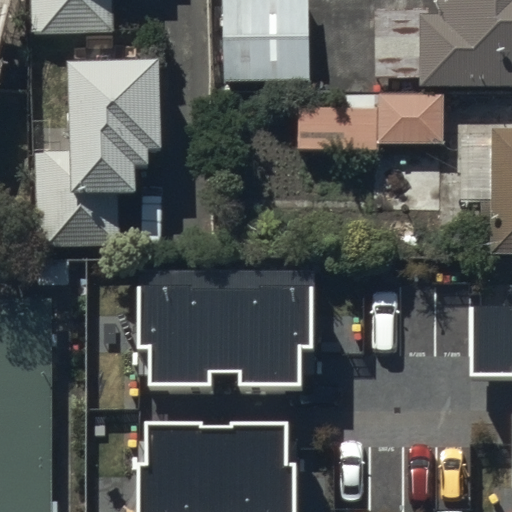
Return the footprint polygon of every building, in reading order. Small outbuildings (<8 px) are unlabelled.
[(30,0),(31,51),(111,50),(110,0),(30,0)] [(511,0),(440,0),(441,12),(422,12),(422,86),(511,85),(511,0)] [(313,7),(227,8),(228,94),(313,93),(313,7)] [(112,67),(64,68),(66,160),(36,161),(37,255),(118,254),(117,193),(134,193),(133,167),(148,167),(148,147),(159,147),(158,61),(111,62),(112,67)] [(445,144),(445,95),(379,95),(379,109),(301,108),(301,151),(379,152),(380,144),(445,144)] [(511,129),(494,130),(493,254),(511,254),(511,129)] [(210,371),(225,371),(224,268),(138,269),(139,347),(150,347),(151,388),(210,387),(210,371)] [(312,268),(224,268),(225,371),(242,371),(242,387),(298,387),(298,348),(313,348),(312,268)] [(48,511),(48,290),(0,289),(0,511),(48,511)] [(511,306),(469,306),(469,380),(511,380),(511,306)] [(138,511),(217,511),(217,429),(199,430),(199,422),(146,423),(146,464),(138,464),(138,511)] [(234,429),(217,429),(217,511),(296,511),(296,464),(285,464),(284,422),(234,422),(234,429)]
